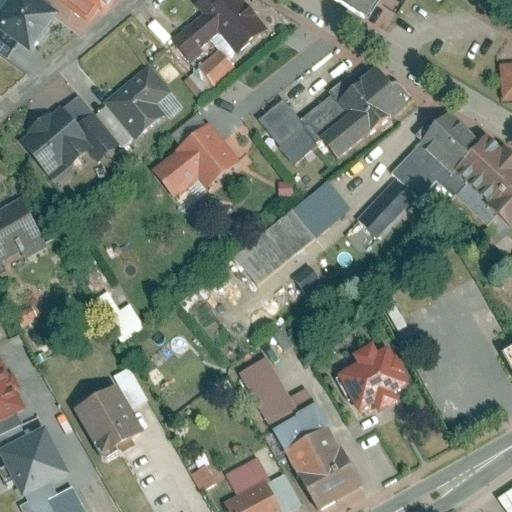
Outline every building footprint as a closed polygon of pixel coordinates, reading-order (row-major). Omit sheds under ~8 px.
[(54,22),(27,0),(14,0),(0,18),(0,29),(29,53),(54,22)] [(54,0),(84,22),(94,9),(83,0),(54,0)] [(83,0),(94,9),(102,15),(113,0),(83,0)] [(236,0),(221,0),(180,34),(197,55),(218,39),(229,53),(260,28),(236,0)] [(330,0),(362,19),(373,0),(330,0)] [(224,52),(203,70),(218,88),(239,70),(224,52)] [(170,88),(152,66),(111,101),(142,138),(165,118),(152,103),(168,90),(170,88)] [(511,72),(500,73),(501,105),(511,104),(511,72)] [(367,73),(298,130),(282,111),(258,131),(289,169),(313,150),(325,165),(395,107),(367,73)] [(511,166),(447,113),(396,175),(401,179),(355,235),(372,249),(417,194),(430,205),(442,190),(495,234),(506,244),(511,237),(511,166)] [(54,116),(11,149),(42,188),(78,159),(91,177),(113,161),(83,123),(68,134),(54,116)] [(202,132),(148,178),(169,202),(190,183),(202,197),(234,170),(202,132)] [(256,286),(346,214),(327,190),(237,262),(256,286)] [(0,215),(0,262),(34,244),(15,208),(0,215)] [(106,296),(92,304),(119,348),(143,333),(128,309),(117,315),(106,296)] [(348,362),(352,369),(331,381),(356,426),(370,418),(374,427),(403,411),(399,404),(413,396),(388,351),(372,360),(368,351),(348,362)] [(0,369),(0,421),(21,411),(0,369)] [(126,373),(112,381),(130,413),(144,406),(126,373)] [(243,385),(313,506),(349,485),(301,400),(285,409),(264,373),(243,385)] [(84,413),(106,454),(133,440),(110,398),(84,413)] [(46,436),(3,459),(25,500),(68,477),(46,436)] [(303,511),(284,480),(272,488),(257,462),(227,480),(238,504),(225,511),(303,511)] [(204,472),(190,479),(199,497),(213,489),(204,472)] [(511,511),(511,489),(501,496),(509,511),(511,511)] [(82,511),(71,491),(49,502),(54,511),(82,511)]
